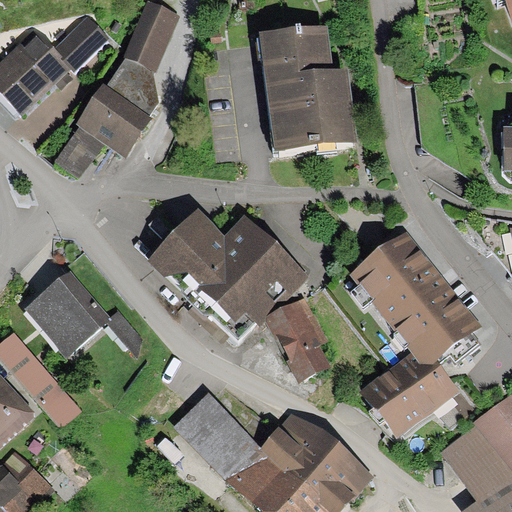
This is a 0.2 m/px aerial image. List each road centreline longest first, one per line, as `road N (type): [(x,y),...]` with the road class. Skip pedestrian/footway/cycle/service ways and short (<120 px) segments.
road 1 (residential): [(64,206),(184,348),(334,426),(440,511)]
road 2 (residential): [(511,318),(412,194),(391,129),(379,0)]
